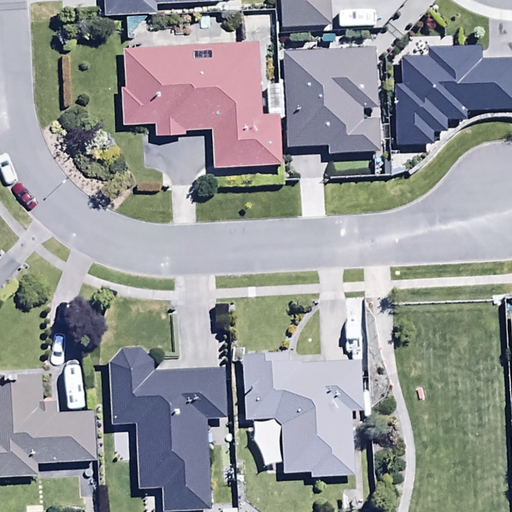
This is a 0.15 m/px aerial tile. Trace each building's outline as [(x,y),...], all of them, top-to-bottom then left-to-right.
[(102,0),(103,16),(157,14),(157,7),(211,5),(210,0),(102,0)] [(279,0),(281,31),(332,28),(330,0),(279,0)] [(256,44),(122,52),(125,92),(121,92),(123,128),(155,126),(155,139),(185,138),(185,134),(211,132),(214,175),(284,171),(280,117),(260,118),(256,44)] [(404,88),(395,89),(396,149),(433,148),(433,136),(448,135),(448,122),(464,122),(464,111),(511,110),(511,63),(481,64),(481,52),(430,53),(430,60),(403,61),(404,88)] [(210,511),(207,423),(227,422),(226,372),(154,375),(154,366),(145,355),(123,355),(109,369),(111,431),(135,430),(138,494),(161,494),(161,511),(210,511)] [(361,365),(304,367),(304,364),(290,365),(290,360),(243,362),(246,425),(275,424),(281,429),(282,478),(311,477),(311,481),(354,479),(351,415),(363,415),(361,365)] [(0,482),(36,481),(35,469),(96,466),(94,416),(57,417),(56,404),(43,404),(42,380),(0,382),(0,482)]
